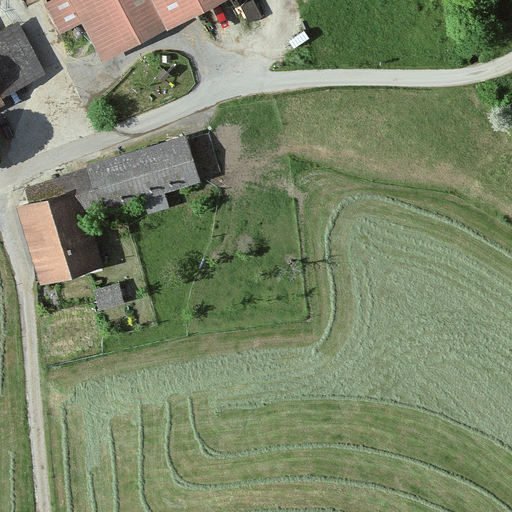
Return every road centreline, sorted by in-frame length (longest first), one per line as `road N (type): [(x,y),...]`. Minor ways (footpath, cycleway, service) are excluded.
road 1 (unclassified): [(0,180),(246,86),(432,78),(511,60)]
road 2 (track): [(0,206),(23,279),(44,511)]
